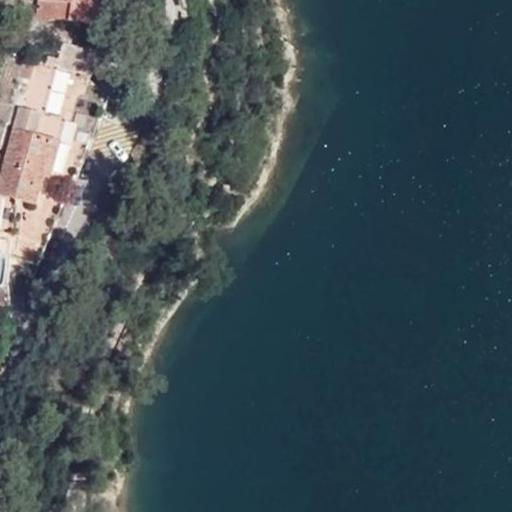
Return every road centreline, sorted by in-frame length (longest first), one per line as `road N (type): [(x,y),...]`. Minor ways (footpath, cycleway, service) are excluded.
road 1 (residential): [(0,402),(114,140)]
road 2 (track): [(171,0),(174,38),(144,108),(114,140)]
